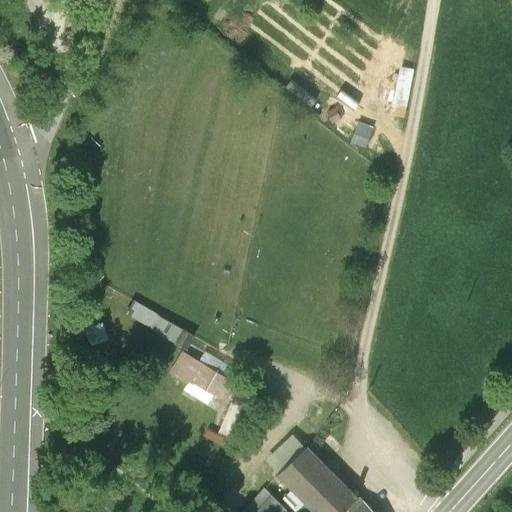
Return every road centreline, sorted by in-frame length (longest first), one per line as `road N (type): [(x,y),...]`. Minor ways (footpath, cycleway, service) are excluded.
road 1 (track): [(439,511),(377,457),(358,413),(361,354),(436,0)]
road 2 (unclassified): [(11,511),(14,222),(0,143)]
road 3 (track): [(190,511),(53,422),(17,413)]
